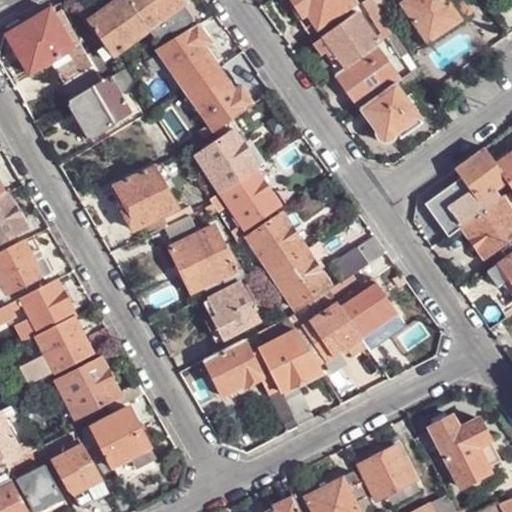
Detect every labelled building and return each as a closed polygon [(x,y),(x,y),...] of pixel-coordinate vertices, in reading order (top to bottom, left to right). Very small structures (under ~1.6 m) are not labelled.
[(127,0),(116,0),(88,20),(111,54),(114,53),(119,59),(133,51),(127,44),(148,29),(127,0)] [(181,0),(127,0),(148,29),(155,39),(170,30),(172,33),(194,19),(181,0)] [(352,0),(293,0),(299,9),(303,14),(308,11),(318,26),(354,2),(352,0)] [(363,0),(373,15),(379,11),(371,0),(363,0)] [(427,40),(460,18),(448,0),(406,0),(402,3),(427,40)] [(8,33),(29,73),(72,48),(51,8),(8,33)] [(303,14),(299,9),(294,13),(307,34),(318,26),(308,11),(303,14)] [(373,15),(387,37),(394,33),(379,11),(373,15)] [(356,12),(322,36),(322,37),(330,49),(344,67),(375,46),(378,43),(356,12)] [(185,89),(218,67),(204,46),(210,42),(198,24),(160,47),(158,49),(185,89)] [(155,39),(157,42),(172,33),(170,30),(155,39)] [(322,37),(313,44),(322,55),(330,49),(322,37)] [(375,46),(344,67),(335,73),(347,90),(355,85),(368,103),(394,84),(400,80),(375,46)] [(85,50),(76,55),(89,78),(94,86),(102,82),(88,54),(85,50)] [(97,50),(88,54),(102,82),(110,78),(112,76),(97,50)] [(213,129),(253,102),(240,84),(234,88),(218,67),(185,89),(213,129)] [(130,75),(125,68),(112,76),(110,78),(114,84),(130,75)] [(410,72),(400,80),(403,84),(419,74),(416,68),(410,72)] [(132,79),(130,75),(114,84),(120,93),(124,88),(132,79)] [(132,115),(120,93),(114,84),(110,78),(102,82),(94,86),(80,96),(69,102),(74,111),(90,137),(91,139),(132,115)] [(94,86),(89,78),(75,86),(80,96),(94,86)] [(419,117),(404,97),(394,84),(368,103),(360,108),(375,130),(376,136),(381,140),(388,141),(394,138),(398,133),(419,117)] [(355,85),(347,90),(360,108),(368,103),(355,85)] [(124,88),(120,93),(132,115),(138,111),(124,88)] [(410,93),(404,97),(419,117),(425,112),(410,93)] [(74,111),(69,114),(84,140),(90,137),(74,111)] [(196,156),(220,192),(255,169),(258,166),(244,145),(236,132),(234,131),(196,156)] [(245,141),(240,133),(236,132),(244,145),(245,141)] [(258,166),(264,162),(249,142),(244,145),(258,166)] [(485,147),(456,168),(462,176),(480,199),(489,193),(508,179),(496,163),(485,147)] [(511,151),(496,163),(508,179),(511,185),(511,151)] [(153,167),(116,185),(128,208),(140,226),(162,216),(178,207),(153,167)] [(279,205),(255,169),(220,192),(223,196),(243,228),(279,205)] [(462,176),(425,203),(448,235),(462,225),(486,208),(480,199),(462,176)] [(220,192),(210,199),(212,203),(217,210),(219,213),(224,209),(219,199),(223,196),(220,192)] [(0,243),(27,230),(6,193),(0,196),(0,243)] [(489,193),(480,199),(486,208),(495,201),(489,193)] [(486,257),(511,238),(511,209),(503,196),(495,201),(486,208),(462,225),(486,257)] [(205,207),(208,214),(217,210),(212,203),(205,207)] [(162,216),(167,225),(191,214),(192,213),(186,204),(178,207),(162,216)] [(128,208),(123,210),(134,229),(140,226),(128,208)] [(304,248),(282,213),(247,237),(270,272),(304,248)] [(174,244),(199,232),(191,214),(167,225),(165,227),(174,244)] [(191,291),(222,276),(237,269),(226,245),(215,225),(199,232),(174,244),(169,246),(191,291)] [(242,235),(237,227),(231,231),(235,240),(242,235)] [(368,263),(385,252),(373,236),(357,247),(368,263)] [(0,252),(0,276),(1,278),(9,294),(51,273),(43,259),(36,262),(33,255),(25,240),(0,252)] [(304,248),(313,262),(326,253),(317,240),(304,248)] [(230,242),(226,245),(237,269),(241,267),(230,242)] [(357,247),(331,264),(342,280),(351,274),(368,263),(357,247)] [(295,307),(329,284),(313,262),(304,248),(270,272),(274,278),(295,307)] [(511,251),(498,261),(511,279),(511,251)] [(43,259),(40,252),(33,255),(36,262),(43,259)] [(511,279),(498,261),(493,265),(487,270),(498,287),(505,282),(511,292),(511,279)] [(237,269),(222,276),(227,285),(246,276),(241,267),(237,269)] [(274,278),(270,272),(261,279),(265,283),(274,278)] [(1,278),(0,278),(0,298),(9,294),(1,278)] [(360,287),(337,303),(360,337),(396,313),(372,279),(360,287)] [(78,316),(57,280),(21,298),(25,306),(42,335),(78,316)] [(344,288),(340,281),(328,290),(332,297),(344,288)] [(260,319),(242,282),(208,298),(209,300),(216,315),(226,335),(260,319)] [(308,304),(317,316),(337,303),(332,297),(328,290),(322,293),(308,304)] [(25,306),(21,298),(11,304),(15,311),(25,306)] [(216,315),(209,300),(207,305),(212,314),(216,315)] [(360,337),(337,303),(317,316),(303,326),(326,361),(338,351),(347,346),(353,356),(366,346),(360,337)] [(15,311),(11,304),(0,309),(0,318),(3,324),(18,317),(15,311)] [(396,313),(360,337),(366,346),(377,339),(378,340),(379,340),(383,339),(387,337),(388,337),(390,334),(391,333),(392,331),(403,323),(396,313)] [(94,352),(88,338),(78,316),(42,335),(41,335),(48,352),(56,370),(57,372),(94,352)] [(280,322),(282,325),(291,321),(288,317),(286,318),(280,322)] [(254,335),(258,343),(280,332),(278,328),(276,323),(254,335)] [(115,342),(108,328),(88,338),(94,352),(115,342)] [(296,330),(261,348),(264,355),(275,378),(281,390),(321,370),(320,369),(296,330)] [(245,339),(254,360),(264,355),(261,348),(258,343),(254,335),(245,339)] [(204,360),(222,394),(244,384),(246,386),(263,378),(254,360),(245,339),(204,360)] [(0,370),(17,362),(11,350),(0,356),(0,370)] [(56,370),(48,352),(22,366),(30,383),(56,370)] [(264,355),(254,360),(263,378),(266,383),(275,378),(264,355)] [(58,382),(76,418),(113,399),(120,395),(119,393),(102,358),(58,382)] [(145,393),(138,382),(119,393),(120,395),(113,399),(117,408),(145,393)] [(298,426),(311,420),(298,390),(283,397),(298,426)] [(12,405),(0,411),(0,413),(3,418),(10,415),(15,422),(21,419),(12,405)] [(92,427),(111,466),(114,465),(127,459),(149,447),(151,447),(129,407),(92,427)] [(429,424),(430,427),(418,432),(427,451),(439,445),(457,484),(487,471),(485,466),(498,459),(478,416),(457,426),(451,413),(447,414),(444,410),(430,416),(432,423),(429,424)] [(0,462),(21,452),(18,445),(3,418),(0,413),(0,462)] [(92,427),(89,422),(75,430),(79,437),(82,444),(98,474),(111,466),(92,427)] [(75,430),(39,448),(44,456),(70,442),(79,437),(75,430)] [(79,437),(70,442),(72,445),(73,448),(82,444),(79,437)] [(38,448),(32,439),(18,445),(21,452),(23,456),(38,448)] [(360,463),(376,497),(386,492),(414,477),(399,442),(360,463)] [(72,495),(102,480),(98,474),(82,444),(73,448),(63,454),(53,459),(72,495)] [(61,451),(63,454),(73,448),(72,445),(61,451)] [(133,470),(155,458),(149,447),(127,459),(131,467),(133,470)] [(12,472),(44,456),(39,448),(38,448),(23,456),(8,465),(12,472)] [(23,456),(21,452),(0,462),(0,468),(8,465),(23,456)] [(131,467),(127,459),(114,465),(119,474),(131,467)] [(16,479),(34,511),(39,511),(62,499),(43,464),(16,479)] [(361,511),(366,511),(373,508),(353,469),(343,475),(361,511)] [(315,511),(361,511),(343,475),(306,495),(315,511)] [(386,492),(391,502),(419,488),(414,477),(386,492)] [(102,480),(72,495),(78,507),(109,491),(102,480)] [(27,511),(10,482),(0,487),(0,511),(27,511)] [(428,503),(432,511),(455,511),(454,509),(447,493),(428,503)] [(511,511),(511,494),(496,501),(500,511),(501,511),(511,511)] [(302,511),(295,496),(276,504),(278,510),(272,511),(302,511)] [(476,511),(497,511),(500,511),(496,501),(476,511)] [(432,511),(428,503),(412,511),(432,511)]
